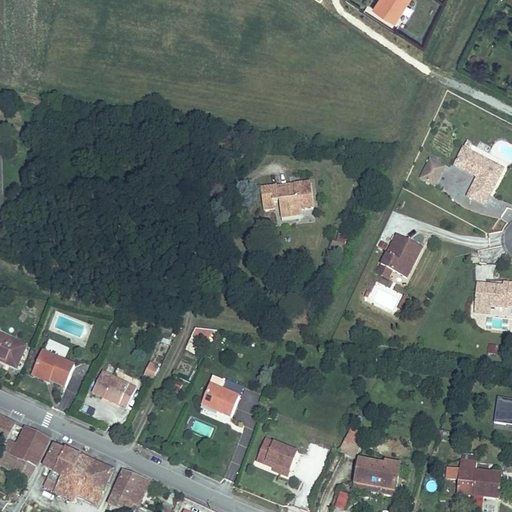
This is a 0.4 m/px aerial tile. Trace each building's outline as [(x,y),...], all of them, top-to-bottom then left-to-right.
[(409,0),(379,0),(375,8),(396,21),(409,0)] [(481,176),(471,195),(488,204),(506,168),(467,147),(458,164),(481,176)] [(437,184),(447,166),(433,159),(424,177),(429,179),(428,181),(431,183),(432,181),(437,184)] [(308,188),(258,196),(262,216),(272,215),(271,209),(276,208),(278,218),(289,216),(290,224),(301,222),(300,215),(312,213),(308,188)] [(289,216),(278,218),(279,226),(290,224),(289,216)] [(410,278),(426,248),(401,234),(385,265),(410,278)] [(336,250),(331,250),(329,261),(342,264),(346,245),(337,243),(336,250)] [(511,285),(508,285),(482,283),(481,299),(496,300),(496,306),(511,307),(511,285)] [(405,313),(410,298),(404,296),(398,310),(405,313)] [(196,327),(193,338),(209,342),(212,331),(196,327)] [(25,349),(0,338),(0,361),(17,369),(25,349)] [(489,344),(488,354),(496,354),(497,345),(489,344)] [(73,366),(44,354),(37,372),(53,378),(52,381),(65,386),(73,366)] [(144,377),(154,381),(159,369),(150,364),(144,377)] [(53,378),(37,372),(35,378),(51,384),(53,378)] [(135,388),(102,374),(93,395),(126,409),(135,388)] [(227,383),(215,379),(203,407),(232,419),(241,397),(224,390),(227,383)] [(495,423),(511,424),(511,398),(497,397),(495,423)] [(0,438),(8,442),(10,438),(17,422),(0,413),(0,438)] [(26,426),(17,422),(10,438),(19,442),(26,426)] [(38,464),(51,437),(26,426),(19,442),(10,438),(8,442),(5,448),(38,464)] [(366,432),(354,427),(348,446),(360,450),(366,432)] [(273,467),(281,471),(283,468),(290,471),(297,453),(264,440),(260,450),(269,454),(265,464),(273,467)] [(84,454),(57,441),(45,463),(55,468),(65,472),(70,474),(84,454)] [(38,464),(5,448),(1,456),(6,459),(4,463),(31,478),(38,464)] [(269,454),(260,450),(256,460),(265,464),(269,454)] [(462,451),(461,462),(476,462),(477,452),(462,451)] [(115,469),(84,454),(70,474),(65,472),(56,490),(75,499),(78,493),(99,503),(115,469)] [(386,462),(361,456),(356,485),(396,493),(402,461),(387,458),(386,462)] [(458,493),(500,497),(502,471),(476,469),(476,462),(461,462),(458,493)] [(281,471),(273,467),(272,470),(288,476),(290,471),(283,468),(281,471)] [(65,472),(55,468),(47,484),(56,490),(65,472)] [(127,469),(111,502),(129,509),(131,505),(135,506),(137,501),(142,503),(152,482),(127,469)] [(340,491),(334,507),(345,510),(351,494),(340,491)] [(160,511),(161,511),(171,511),(175,504),(166,500),(160,511)]
